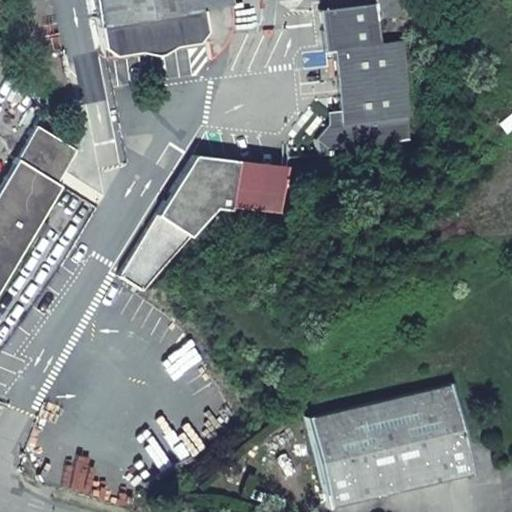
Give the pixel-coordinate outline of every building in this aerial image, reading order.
[(91,0),(100,55),(204,39),(199,6),(197,0),(91,0)] [(411,132),(400,39),(331,48),(338,109),(315,137),(330,148),(411,132)] [(0,179),(0,282),(58,182),(55,180),(74,147),(33,124),(0,179)] [(291,168),(190,157),(114,281),(140,299),(215,211),(289,218),(291,168)] [(456,383),(308,416),(327,504),(475,472),(456,383)]
